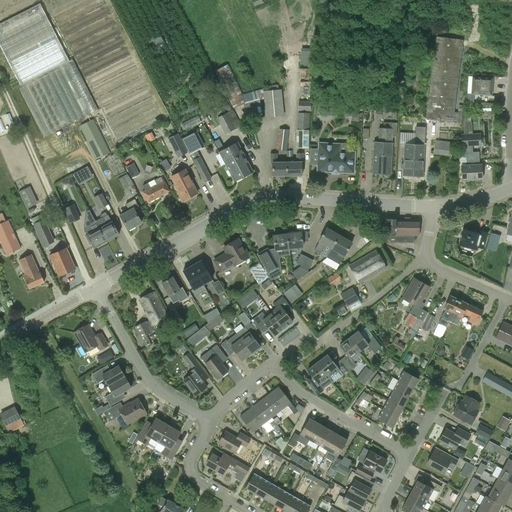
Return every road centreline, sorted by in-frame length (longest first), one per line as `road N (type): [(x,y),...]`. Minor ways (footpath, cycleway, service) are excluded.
road 1 (tertiary): [(427,206),(253,203),(94,290)]
road 2 (residential): [(272,363),(302,341),(323,338),(426,260)]
road 3 (residential): [(208,419),(151,384),(94,290)]
road 4 (residential): [(409,456),(287,383),(272,363)]
road 5 (residential): [(248,511),(188,473),(208,419)]
